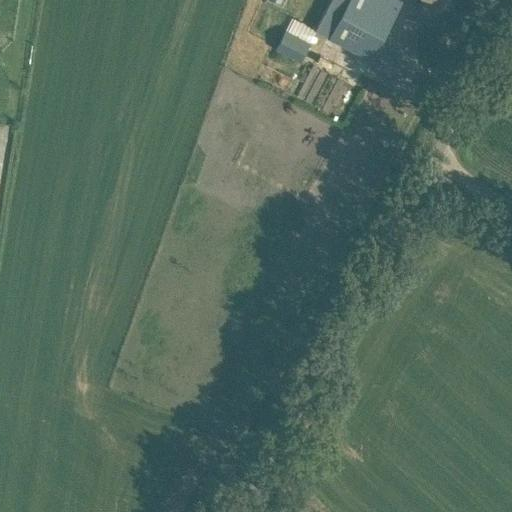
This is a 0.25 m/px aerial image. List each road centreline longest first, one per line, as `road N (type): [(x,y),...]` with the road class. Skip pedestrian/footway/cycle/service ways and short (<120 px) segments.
road 1 (unclassified): [(227,511),(425,154)]
road 2 (unclassified): [(425,154),(511,0)]
